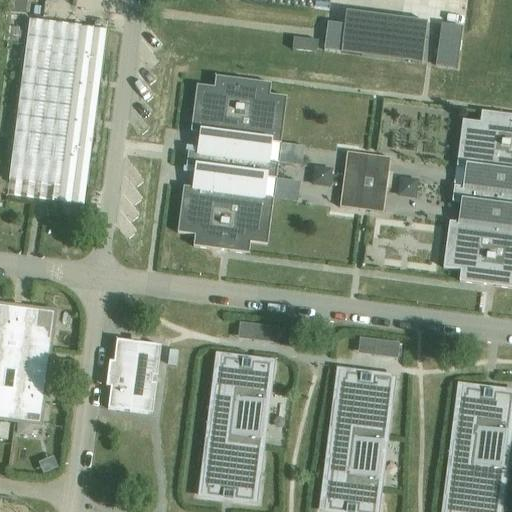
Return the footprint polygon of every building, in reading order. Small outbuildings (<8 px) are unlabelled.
[(9,0),(8,14),(25,15),(27,0),(9,0)] [(341,53),(341,55),(422,64),(427,24),(346,13),(344,28),(342,42),(341,53)] [(106,32),(29,22),(8,183),(86,193),(106,32)] [(329,40),(327,51),(341,53),(342,42),(344,28),(330,26),(329,40)] [(293,39),(291,52),(316,55),(317,42),(293,39)] [(438,46),(435,67),(457,69),(459,48),(438,46)] [(215,79),(214,90),(196,88),(190,134),(201,135),(198,155),(188,154),(186,170),(196,171),(194,191),(183,189),(177,235),(195,237),(193,248),(248,256),(250,245),(267,247),(273,201),(262,200),(265,180),(276,181),(278,166),(267,164),(270,145),(280,146),(286,100),(269,98),(271,87),(215,79)] [(456,168),(467,170),(464,190),(454,188),(451,204),(462,205),(460,225),(449,224),(443,270),(460,272),(459,284),(511,290),(511,117),(481,114),(480,125),(462,122),(456,168)] [(367,157),(346,154),(339,209),(359,212),(367,157)] [(377,158),(369,213),(383,215),(390,160),(377,158)] [(19,310),(12,310),(12,307),(1,305),(0,308),(0,420),(39,425),(52,314),(30,312),(31,309),(19,307),(19,310)] [(253,343),(277,346),(279,330),(255,327),(253,343)] [(110,385),(107,410),(152,416),(160,347),(115,342),(113,362),(109,361),(106,384),(110,385)] [(399,345),(375,342),(373,358),(397,361),(399,345)] [(204,470),(200,498),(255,504),(259,475),(257,474),(262,439),(261,439),(265,404),(268,404),(273,365),(220,358),(217,385),(215,385),(212,413),(211,413),(207,440),(206,440),(202,470),(204,470)] [(327,486),(323,511),(377,511),(381,480),(379,479),(383,445),(384,445),(388,409),(390,409),(393,380),(339,373),(335,400),(334,400),(330,430),(332,430),(328,458),(329,458),(326,486),(327,486)] [(448,470),(444,500),(446,501),(444,511),(499,511),(500,505),(499,505),(504,469),(503,469),(507,434),(510,435),(511,425),(511,418),(511,394),(462,388),(458,416),(457,415),(454,443),(453,443),(449,470),(448,470)]
